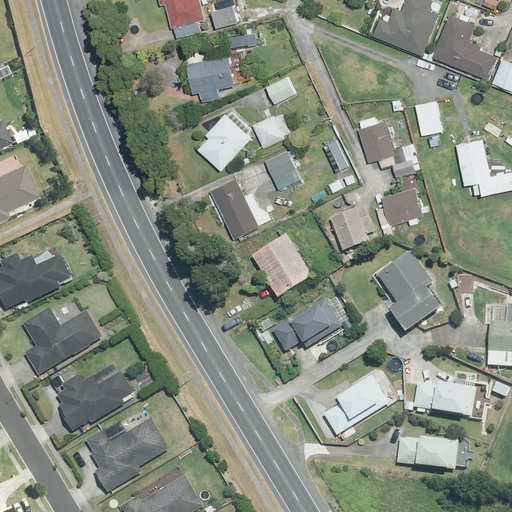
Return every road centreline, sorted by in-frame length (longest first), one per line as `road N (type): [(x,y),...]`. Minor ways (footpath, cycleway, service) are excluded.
road 1 (primary): [(299,511),(172,294),(117,181),(57,0)]
road 2 (residential): [(68,511),(0,397)]
